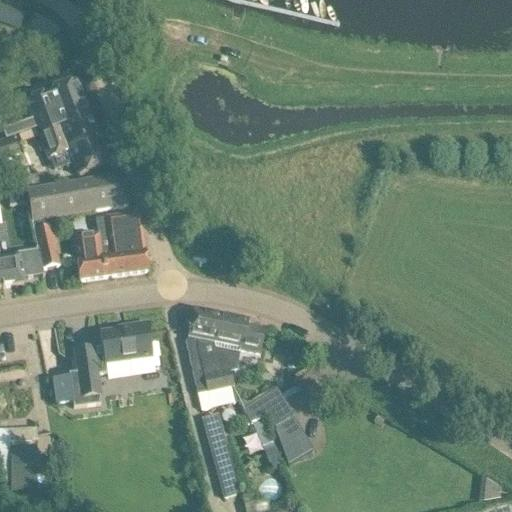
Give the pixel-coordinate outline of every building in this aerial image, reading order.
[(24,16),(0,8),(0,24),(19,31),(24,16)] [(79,178),(107,167),(76,83),(26,101),(42,145),(38,147),(40,151),(44,150),(48,161),(69,153),(79,178)] [(0,142),(0,162),(18,156),(12,138),(0,142)] [(16,165),(25,192),(39,189),(30,161),(16,165)] [(30,223),(49,220),(94,213),(128,207),(123,176),(95,181),(22,193),(25,204),(26,205),(30,221),(30,223)] [(25,204),(22,193),(6,196),(9,208),(25,204)] [(97,236),(73,239),(76,262),(79,283),(148,274),(139,214),(95,220),(97,236)] [(50,232),(49,220),(30,223),(37,251),(42,271),(59,267),(54,242),(50,232)] [(42,271),(37,251),(17,254),(18,258),(0,260),(0,289),(2,289),(2,290),(3,290),(3,289),(23,286),(22,280),(42,277),(42,278),(43,278),(42,271)] [(211,345),(218,315),(194,310),(189,335),(188,342),(185,343),(197,397),(206,394),(199,363),(204,361),(215,358),(212,345),(211,345)] [(246,328),(247,322),(218,315),(211,345),(212,345),(215,358),(204,361),(199,363),(206,394),(233,388),(229,372),(220,375),(213,345),(240,351),(239,352),(258,356),(263,331),(246,328)] [(99,335),(101,348),(102,356),(93,358),(92,350),(74,352),(74,358),(75,359),(77,375),(68,377),(68,378),(72,402),(73,410),(100,405),(99,398),(96,378),(106,376),(105,367),(134,362),(135,372),(158,368),(155,345),(150,346),(147,325),(128,328),(128,331),(99,335)] [(209,410),(236,403),(232,389),(205,396),(209,410)] [(276,391),(243,411),(250,425),(267,418),(274,430),(292,419),(276,391)] [(218,418),(202,423),(223,501),(235,498),(239,497),(227,452),(218,418)] [(28,448),(27,430),(9,431),(10,449),(28,448)]
